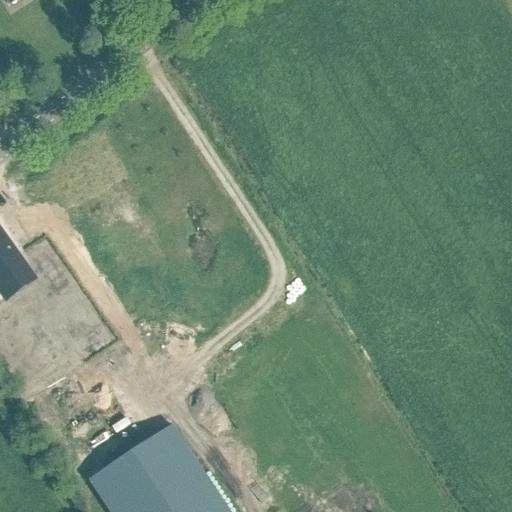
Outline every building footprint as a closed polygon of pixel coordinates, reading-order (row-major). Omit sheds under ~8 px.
[(34,209),(92,315),(106,307),(47,201),(34,209)] [(0,292),(28,272),(0,232),(0,292)] [(71,323),(38,340),(58,378),(91,360),(71,323)] [(52,408),(105,383),(94,361),(60,377),(66,390),(48,399),(52,408)] [(65,430),(115,396),(104,380),(53,414),(65,430)]
